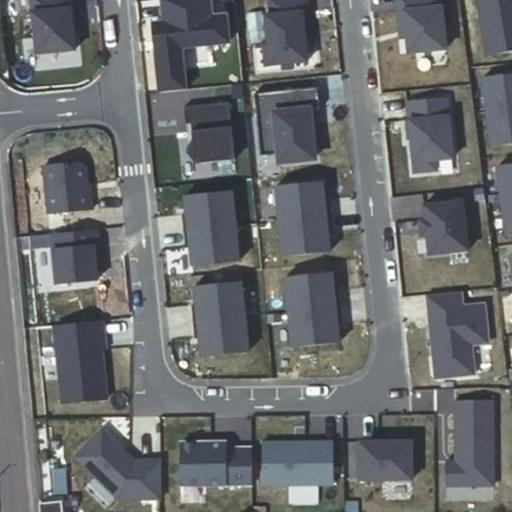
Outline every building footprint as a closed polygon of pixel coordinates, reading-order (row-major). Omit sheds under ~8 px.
[(71,23),(73,23),(70,0),(29,0),(35,52),(73,48),(72,33),(71,23)] [(304,28),(310,28),(306,0),(268,0),(270,15),(265,15),(268,43),(263,43),(265,66),(308,61),(306,42),(304,28)] [(396,0),(399,31),(405,30),(406,38),(408,53),(445,49),(440,0),(396,0)] [(511,0),(477,0),(487,56),(511,51),(511,0)] [(511,73),(482,78),(491,148),(511,145),(511,73)] [(322,109),(320,87),(254,94),(260,156),(278,154),(279,162),(314,158),(309,110),(322,109)] [(435,160),(453,158),(446,98),(407,102),(408,119),(406,120),(408,138),(410,138),(414,172),(436,170),(435,160)] [(229,102),(184,107),(186,124),(191,123),(192,137),(185,152),(195,164),(234,160),(229,102)] [(80,163),(43,166),(48,214),(92,209),(91,190),(88,190),(86,167),(80,163)] [(511,164),(497,166),(506,236),(511,235),(511,164)] [(275,186),(282,257),(329,251),(327,233),(332,232),(328,199),(324,200),(322,181),(275,186)] [(239,261),(231,191),(184,196),(186,215),(182,215),(185,248),(190,247),(192,266),(239,261)] [(429,255),(468,250),(463,201),(424,205),(425,220),(420,220),(422,235),(427,235),(429,255)] [(94,244),(99,244),(97,227),(28,235),(31,263),(54,260),(56,282),(97,278),(95,259),(94,244)] [(284,277),(292,347),(339,342),(337,323),(341,323),(338,290),(333,291),(331,272),(284,277)] [(248,352),(241,281),(194,287),(196,305),(191,306),(195,338),(199,338),(201,357),(248,352)] [(428,309),(433,308),(437,348),(433,354),(435,371),(440,375),(474,372),(471,343),(488,341),(484,302),(462,304),(460,289),(427,293),(428,309)] [(433,308),(428,309),(433,354),(437,348),(433,308)] [(101,319),(57,324),(65,402),(105,398),(100,347),(99,340),(103,339),(101,319)] [(493,485),(492,400),(455,400),(455,460),(445,460),(445,485),(493,485)] [(127,454),(102,430),(76,457),(119,499),(160,499),(159,461),(130,461),(125,456),(127,454)] [(410,440),(358,442),(359,480),(412,479),(410,440)] [(251,483),(250,447),(225,447),(225,441),(179,442),(179,484),(251,483)] [(333,483),(333,441),(262,442),(262,484),(333,483)] [(61,511),(60,501),(40,502),(40,511),(61,511)]
